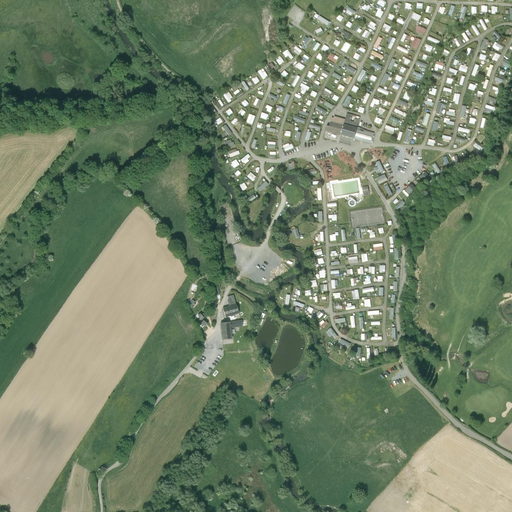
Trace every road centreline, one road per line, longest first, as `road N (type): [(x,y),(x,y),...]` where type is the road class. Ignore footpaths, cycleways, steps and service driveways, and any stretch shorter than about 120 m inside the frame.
road 1 (unclassified): [(323,148),(353,149),(394,219),(403,254),(397,329),(408,373),(457,424),(511,457)]
road 2 (unclassified): [(101,511),(100,479),(204,345)]
